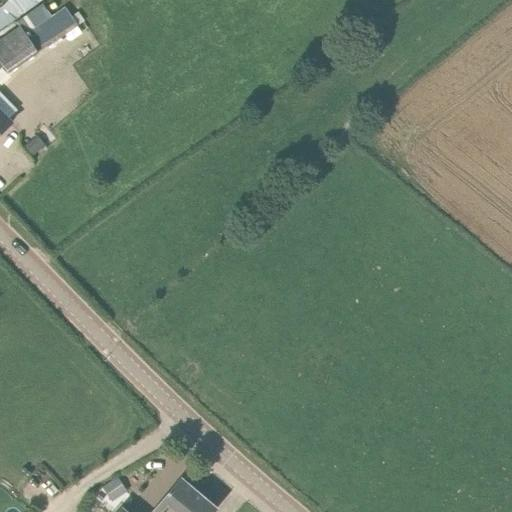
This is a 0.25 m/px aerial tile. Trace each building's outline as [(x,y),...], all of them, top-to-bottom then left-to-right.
[(0,30),(19,17),(45,0),(7,0),(0,8),(0,30)] [(0,63),(1,65),(2,67),(8,74),(37,54),(66,35),(70,41),(81,33),(76,26),(83,21),(78,13),(77,12),(70,17),(64,8),(49,17),(36,26),(24,34),(19,27),(0,40),(0,63)] [(0,133),(2,132),(11,122),(2,114),(0,111),(0,133)] [(36,135),(23,146),(32,158),(45,146),(36,135)] [(109,501),(126,493),(118,475),(102,483),(109,501)] [(152,511),(128,511),(121,506),(116,511),(178,511),(195,492),(180,479),(167,494),(152,511)] [(212,511),(216,509),(195,492),(178,511),(212,511)]
